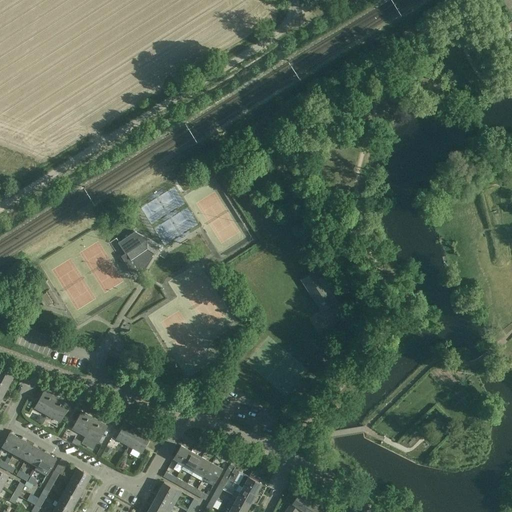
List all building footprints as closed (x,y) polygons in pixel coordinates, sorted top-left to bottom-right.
[(119,242),(131,259),(132,259),(141,273),(144,271),(153,256),(152,256),(154,252),(158,255),(163,247),(147,237),(135,231),(119,242)] [(318,269),(302,279),(322,310),(331,304),(337,312),(349,304),(328,273),(323,276),(318,269)] [(53,303),(46,292),(41,296),(47,306),(53,303)] [(0,367),(0,382),(8,386),(13,375),(14,376),(14,375),(0,367)] [(35,408),(47,415),(57,398),(44,391),(35,408)] [(57,398),(47,415),(60,422),(69,405),(57,398)] [(72,429),(85,436),(95,419),(82,412),(72,429)] [(95,419),(85,436),(97,443),(107,426),(95,419)] [(438,419),(433,424),(437,428),(442,423),(438,419)] [(116,438),(129,446),(138,429),(126,422),(116,438)] [(151,436),(138,429),(129,446),(141,453),(151,436)] [(2,446),(14,453),(21,439),(10,433),(11,433),(10,432),(2,446)] [(72,442),(79,446),(81,442),(74,438),(72,442)] [(25,459),(33,446),(21,439),(14,453),(25,459)] [(184,464),(191,451),(181,446),(181,445),(173,458),(184,464)] [(33,446),(25,459),(37,465),(44,452),(33,446)] [(194,470),(202,457),(191,451),(184,464),(182,468),(192,474),(194,470)] [(44,452),(37,465),(35,469),(46,476),(49,472),(51,467),(56,458),(55,458),(44,452)] [(192,475),(202,481),(202,480),(212,463),(202,457),(194,470),(192,474),(192,475)] [(68,462),(61,459),(55,470),(61,474),(68,462)] [(8,464),(1,460),(0,462),(0,465),(6,469),(8,464)] [(222,468),(212,463),(202,480),(213,486),(218,477),(223,468),(222,468)] [(6,469),(13,473),(15,467),(8,464),(6,469)] [(239,471),(229,466),(223,476),(228,479),(233,481),(239,471)] [(70,479),(71,479),(84,487),(90,476),(91,476),(91,475),(85,472),(83,471),(77,468),(72,476),(70,479)] [(28,481),(31,476),(29,475),(19,469),(16,475),(28,481)] [(0,486),(2,487),(8,476),(0,470),(0,486)] [(163,476),(174,482),(177,477),(166,471),(163,476)] [(238,484),(243,487),(251,491),(256,494),(261,484),(262,484),(244,474),(238,484)] [(48,482),(53,485),(57,477),(52,475),(48,482)] [(31,476),(28,481),(36,485),(38,480),(31,476)] [(218,486),(223,489),(228,479),(223,476),(218,486)] [(184,488),(187,483),(177,477),(174,482),(184,488)] [(64,491),(77,498),(84,487),(70,479),(64,491)] [(19,482),(13,493),(18,496),(25,484),(19,482)] [(41,493),(47,496),(53,485),(48,482),(41,493)] [(158,492),(176,502),(182,492),(164,482),(158,492)] [(197,489),(187,483),(184,488),(194,494),(197,489)] [(217,500),(223,489),(218,486),(212,497),(217,500)] [(232,494),(250,504),(256,494),(243,487),(240,492),(235,490),(232,494)] [(197,489),(194,494),(205,500),(207,495),(197,489)] [(64,491),(58,502),(71,510),(77,498),(64,491)] [(168,511),(170,511),(176,502),(158,492),(152,503),(168,511)] [(300,492),(292,505),(291,504),(285,511),(298,511),(299,510),(301,511),(326,511),(328,510),(300,492)] [(19,496),(18,496),(13,493),(9,501),(15,504),(19,496)] [(47,496),(41,493),(39,498),(30,493),(27,500),(35,505),(35,504),(40,507),(47,496)] [(238,511),(245,511),(250,504),(232,494),(226,505),(238,511)] [(217,500),(212,497),(206,507),(211,510),(217,500)] [(194,498),(188,509),(193,511),(199,501),(194,498)] [(53,505),(56,506),(52,511),(69,511),(71,510),(58,502),(55,501),(53,505)] [(168,511),(152,503),(147,511),(168,511)]
